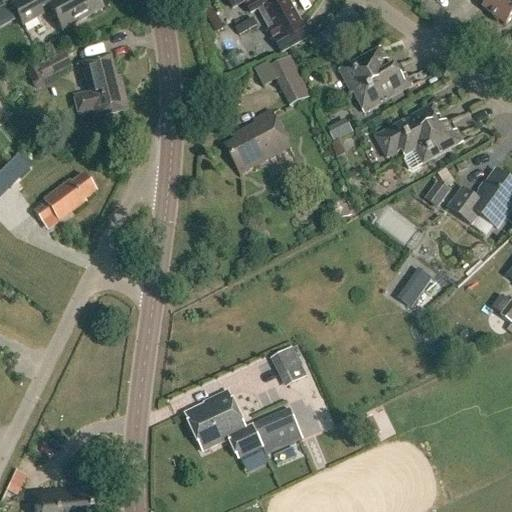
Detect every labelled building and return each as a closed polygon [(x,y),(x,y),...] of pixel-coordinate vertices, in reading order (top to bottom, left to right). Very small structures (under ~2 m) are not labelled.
[(50,13),(61,33),(102,11),(95,0),(52,0),(46,4),(43,0),(23,0),(10,7),(22,28),(50,13)] [(247,3),(249,6),(246,8),(251,15),(258,12),(264,24),(271,21),(275,29),(269,33),(281,55),(309,39),(287,0),(226,0),(233,11),(247,3)] [(511,0),(489,0),(482,9),(506,27),(511,19),(511,0)] [(0,29),(14,21),(5,4),(0,6),(0,29)] [(209,25),(218,20),(213,11),(204,16),(209,25)] [(359,34),(351,20),(321,37),(328,51),(359,34)] [(351,95),(396,71),(396,70),(388,74),(377,54),(340,74),(351,95)] [(31,92),(40,93),(53,88),(51,80),(68,71),(61,58),(22,77),(31,92)] [(90,113),(92,120),(127,112),(119,80),(114,81),(108,58),(81,65),(88,92),(72,96),(77,116),(90,113)] [(269,67),(288,108),(308,99),(289,58),(269,67)] [(354,95),(365,115),(408,92),(396,71),(351,95),(352,96),(354,95)] [(495,99),(478,110),(485,120),(502,109),(495,99)] [(405,159),(415,154),(411,147),(447,127),(447,126),(440,130),(427,107),(371,138),(382,159),(396,151),(398,155),(402,153),(405,159)] [(272,114),(254,123),(256,127),(234,139),(236,143),(226,149),(240,176),(291,149),(272,114)] [(458,148),(447,127),(411,147),(415,154),(405,159),(404,163),(409,172),(413,173),(422,168),(458,148)] [(350,156),(343,144),(334,149),(340,161),(350,156)] [(18,157),(0,175),(0,178),(9,188),(29,168),(18,157)] [(511,184),(497,173),(476,201),(463,192),(449,211),(472,227),(479,218),(497,231),(511,210),(511,184)] [(83,177),(71,185),(69,183),(43,203),(45,206),(33,214),(41,225),(53,217),(58,224),(85,204),(84,202),(95,194),(83,177)] [(426,201),(439,211),(452,193),(440,183),(426,201)] [(341,202),(327,207),(333,224),(348,217),(341,202)] [(419,272),(410,285),(422,293),(431,281),(419,272)] [(511,303),(501,318),(511,327),(511,303)] [(269,360),(279,378),(301,367),(292,348),(269,360)] [(205,407),(186,416),(204,454),(231,442),(240,461),(263,451),(266,458),(303,441),(290,412),(246,431),(228,394),(205,405),(205,407)] [(33,496),(34,511),(95,511),(94,491),(33,496)]
